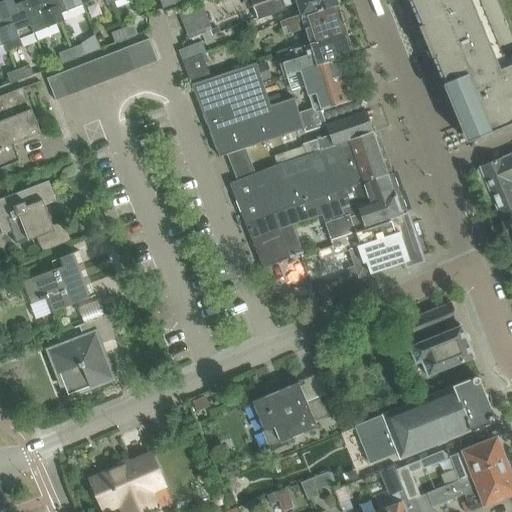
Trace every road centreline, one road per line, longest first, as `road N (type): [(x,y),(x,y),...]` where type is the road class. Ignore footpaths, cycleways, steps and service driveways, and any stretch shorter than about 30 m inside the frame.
road 1 (residential): [(479,270),(0,464)]
road 2 (residential): [(380,0),(479,270)]
